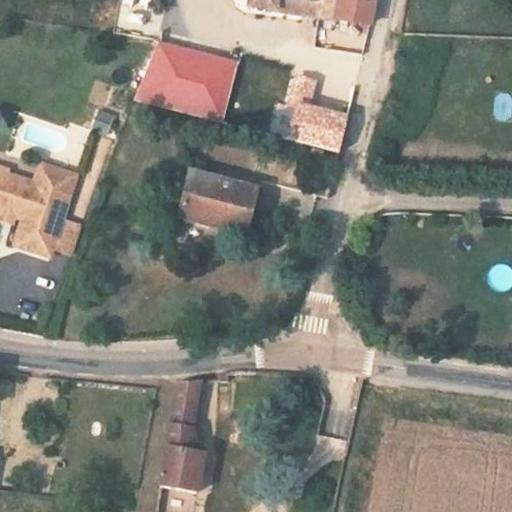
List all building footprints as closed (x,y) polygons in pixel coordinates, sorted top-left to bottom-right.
[(122,0),(118,21),(139,26),(145,0),(122,0)] [(253,0),(254,2),(369,23),(373,0),(253,0)] [(222,124),(238,61),(152,40),(136,103),(222,124)] [(498,97),(501,118),(511,115),(511,107),(510,95),(498,97)] [(338,147),(345,116),(287,103),(280,134),(338,147)] [(95,111),(92,130),(110,133),(113,114),(95,111)] [(0,173),(8,177),(11,171),(12,167),(0,162),(0,173)] [(81,177),(46,164),(39,182),(11,171),(8,177),(0,173),(0,208),(6,210),(7,205),(18,209),(16,214),(26,218),(16,242),(51,256),(81,177)] [(180,218),(244,234),(255,191),(191,174),(180,218)] [(18,209),(7,205),(6,210),(14,221),(16,214),(18,209)] [(173,387),(155,492),(190,498),(195,468),(187,463),(199,384),(186,385),(173,387)] [(352,431),(352,410),(330,410),(330,431),(352,431)]
